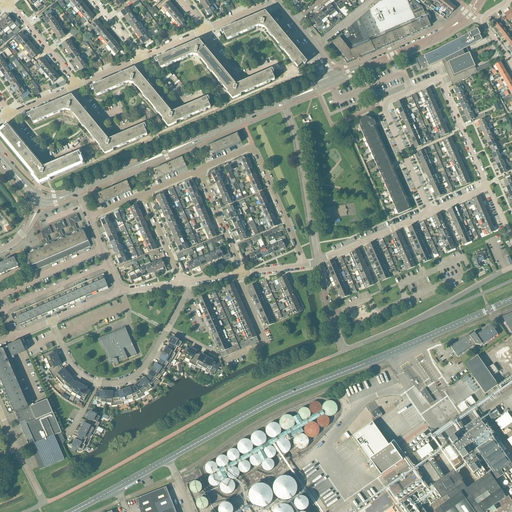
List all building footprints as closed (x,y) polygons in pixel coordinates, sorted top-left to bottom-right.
[(209,0),(202,5),(205,10),(212,5),(209,0)] [(345,6),(343,4),(339,0),(335,0),(333,2),(338,8),(339,8),(340,10),(345,6)] [(407,0),(381,0),(341,34),(336,39),(337,40),(333,44),(348,61),(430,26),(428,20),(431,19),(428,13),(426,15),(422,7),(414,1),(408,3),(407,0)] [(446,9),(451,4),(446,0),(442,6),(446,9)] [(79,12),(86,6),(82,1),(75,7),(79,12)] [(167,12),(173,6),(169,1),(162,7),(167,12)] [(212,5),(205,10),(209,16),(218,9),(214,4),(212,5)] [(325,8),(332,15),(336,12),(330,4),(325,8)] [(446,9),(451,13),(456,8),(451,4),(446,9)] [(83,17),(88,13),(90,11),(86,6),(79,12),(83,17)] [(171,17),(178,11),(173,6),(167,12),(171,17)] [(125,17),(132,12),(128,7),(121,12),(125,17)] [(321,11),(326,17),(328,15),(330,16),(331,15),(332,15),(325,8),(321,11)] [(90,11),(88,13),(83,17),(88,22),(94,16),(90,11)] [(175,22),(182,16),(178,11),(171,17),(175,22)] [(326,17),(321,11),(316,15),(321,21),(326,17)] [(46,17),(44,18),(48,24),(55,19),(57,17),(53,12),(51,13),(46,17)] [(128,23),(135,18),(132,12),(125,17),(128,23)] [(257,15),(221,31),(222,34),(224,33),(225,35),(227,40),(239,35),(243,33),(248,31),(253,29),(255,28),(259,26),(265,28),(267,31),(296,65),(296,66),(298,68),(303,63),(305,65),(307,62),(273,21),(271,19),(265,12),(257,15)] [(321,21),(316,15),(312,19),(317,25),(321,21)] [(8,16),(2,20),(8,27),(9,29),(15,24),(8,16)] [(186,21),(182,16),(175,22),(180,27),(178,28),(180,31),(186,26),(184,23),(186,21)] [(135,18),(128,23),(132,28),(139,23),(135,18)] [(59,24),(58,24),(55,19),(48,24),(52,29),(59,24)] [(90,25),(88,27),(92,32),(95,30),(101,25),(97,20),(90,25)] [(499,30),(503,27),(499,22),(495,25),(499,30)] [(55,35),(62,30),(64,28),(60,23),(58,24),(59,24),(52,29),(55,35)] [(136,33),(143,28),(139,23),(132,28),(136,33)] [(99,35),(106,30),(101,25),(95,30),(99,35)] [(502,35),(507,32),(503,27),(499,30),(502,35)] [(139,39),(146,34),(143,28),(136,33),(139,39)] [(62,30),(55,35),(59,40),(66,35),(62,30)] [(103,40),(110,35),(106,30),(99,35),(103,40)] [(434,51),(416,59),(420,70),(438,63),(442,61),(443,64),(447,73),(448,75),(452,85),(477,72),(481,70),(490,66),(490,65),(489,63),(476,68),(475,66),(469,53),(468,53),(466,48),(467,48),(470,46),(482,40),(479,35),(477,30),(476,30),(457,40),(437,50),(434,51)] [(506,40),(511,37),(507,32),(502,35),(506,40)] [(20,44),(27,38),(22,33),(21,35),(19,33),(12,39),(18,46),(20,44)] [(146,34),(139,39),(143,44),(150,39),(146,34)] [(108,45),(114,40),(110,35),(103,40),(108,45)] [(24,49),(31,43),(27,38),(20,44),(24,49)] [(66,50),(73,45),(69,39),(62,44),(66,50)] [(112,50),(118,45),(114,40),(108,45),(112,50)] [(188,45),(155,60),(156,63),(158,62),(159,64),(160,68),(161,69),(171,64),(189,56),(190,56),(193,55),(198,56),(200,59),(201,59),(218,79),(226,89),(228,91),(227,92),(233,99),(241,96),(241,95),(275,80),(272,73),(271,71),(239,85),(239,84),(237,83),(235,83),(233,84),(204,48),(205,47),(199,40),(191,44),(188,45)] [(31,43),(24,49),(28,54),(35,49),(31,43)] [(69,55),(76,50),(73,45),(66,50),(69,55)] [(118,45),(112,50),(116,55),(122,50),(118,45)] [(28,54),(26,56),(31,61),(33,59),(39,54),(35,49),(28,54)] [(73,60),(80,55),(76,50),(69,55),(73,60)] [(77,66),(84,61),(80,55),(73,60),(77,66)] [(40,68),(47,62),(42,57),(36,63),(40,68)] [(84,61),(77,66),(81,71),(88,66),(84,61)] [(44,73),(51,67),(47,62),(40,68),(44,73)] [(498,70),(504,67),(500,62),(495,65),(498,70)] [(7,66),(0,71),(4,76),(11,71),(7,66)] [(49,78),(55,73),(51,67),(44,73),(49,78)] [(501,76),(507,73),(504,67),(498,70),(501,76)] [(125,74),(93,88),(94,90),(94,91),(96,96),(111,90),(124,85),(128,83),(134,84),(137,87),(162,117),(162,118),(163,119),(162,120),(168,127),(177,123),(177,122),(211,108),(208,101),(207,99),(175,113),(174,111),(170,110),(169,111),(140,76),(141,75),(135,68),(126,72),(124,73),(125,74)] [(8,81),(15,76),(11,71),(4,76),(8,81)] [(55,73),(49,78),(53,83),(60,77),(55,73)] [(504,81),(510,78),(507,73),(501,76),(504,81)] [(15,76),(8,81),(11,87),(18,82),(21,80),(17,75),(15,76)] [(18,82),(11,87),(15,92),(22,87),(25,85),(21,80),(18,82)] [(454,89),(456,95),(469,90),(468,87),(467,88),(466,84),(465,85),(463,81),(455,85),(457,88),(454,89)] [(22,87),(15,92),(19,98),(21,96),(23,99),(25,102),(31,100),(28,95),(30,94),(25,85),(22,87)] [(423,97),(431,94),(429,88),(421,92),(423,97)] [(459,100),(466,97),(465,94),(467,93),(470,91),(469,89),(469,90),(456,95),(459,100)] [(425,102),(434,99),(431,94),(423,97),(425,102)] [(61,101),(30,115),(30,116),(30,117),(31,119),(33,124),(58,113),(61,112),(63,111),(65,110),(68,110),(69,111),(71,111),(74,115),(80,122),(99,145),(100,146),(99,147),(105,154),(114,151),(113,150),(148,135),(145,128),(144,126),(112,140),(111,139),(107,138),(106,139),(77,103),(78,103),(72,95),(63,99),(61,100),(61,101)] [(461,106),(468,102),(471,101),(474,100),(473,98),(470,99),(469,99),(467,100),(466,97),(459,100),(461,106)] [(434,99),(425,102),(427,107),(436,104),(434,99)] [(398,109),(406,105),(404,100),(395,103),(398,109)] [(463,111),(470,108),(468,102),(461,106),(463,111)] [(430,112),(438,109),(436,104),(427,107),(430,112)] [(400,113),(408,110),(406,105),(398,109),(400,113)] [(466,116),(473,113),(470,108),(463,111),(466,116)] [(432,117),(440,114),(438,109),(430,112),(432,117)] [(402,118),(410,115),(408,110),(400,113),(402,118)] [(473,113),(466,116),(468,121),(475,118),(473,113)] [(434,122),(442,118),(440,114),(432,117),(434,122)] [(404,123),(413,120),(410,115),(402,118),(404,123)] [(359,126),(398,215),(410,209),(406,200),(407,199),(406,196),(405,197),(393,169),(394,169),(393,166),(391,166),(374,126),(376,125),(374,120),(373,121),(372,120),(372,119),(371,118),(370,118),(369,117),(368,117),(367,117),(365,117),(364,117),(363,117),(362,118),(361,119),(360,120),(360,121),(359,122),(359,124),(359,125),(359,126)] [(481,121),(478,122),(481,127),(487,124),(490,123),(493,122),(492,120),(489,121),(490,120),(489,117),(488,117),(485,119),(481,121)] [(436,127),(445,123),(442,118),(434,122),(436,127)] [(406,128),(415,125),(413,120),(404,123),(406,128)] [(438,132),(447,128),(445,123),(436,127),(438,132)] [(408,133),(417,130),(415,125),(406,128),(408,133)] [(4,129),(0,132),(30,169),(31,169),(35,175),(34,175),(34,176),(40,182),(48,179),(48,178),(82,163),(79,157),(78,154),(46,168),(46,167),(42,166),(41,167),(7,127),(5,128),(4,129)] [(447,128),(438,132),(440,137),(449,134),(447,128)] [(411,138),(419,135),(417,130),(408,133),(411,138)] [(208,146),(211,151),(208,152),(210,157),(215,155),(215,154),(241,142),(237,133),(208,146)] [(413,143),(421,139),(419,135),(411,138),(413,143)] [(487,143),(494,140),(492,135),(485,137),(487,143)] [(445,147),(453,143),(451,138),(442,142),(445,147)] [(421,139),(413,143),(415,148),(423,145),(423,144),(426,143),(424,139),(421,140),(421,139)] [(447,152),(455,148),(453,143),(445,147),(447,152)] [(496,145),(489,148),(492,153),(499,151),(496,145)] [(449,157),(458,153),(455,148),(447,152),(449,157)] [(419,158),(428,154),(425,149),(417,153),(419,158)] [(494,159),(501,156),(500,154),(502,153),(500,150),(499,151),(492,153),(494,159)] [(451,162),(460,158),(458,153),(449,157),(451,162)] [(428,154),(419,158),(421,163),(430,159),(428,154)] [(501,156),(494,159),(496,164),(503,161),(504,161),(502,155),(501,156)] [(244,156),(238,158),(241,163),(243,166),(251,162),(249,158),(248,159),(247,157),(245,158),(244,156)] [(153,170),(154,170),(156,175),(153,176),(155,181),(160,179),(160,178),(186,166),(182,157),(153,170)] [(453,167),(462,163),(460,158),(451,162),(453,167)] [(423,168),(432,164),(430,159),(421,163),(423,168)] [(503,161),(496,164),(499,169),(511,164),(510,162),(508,163),(507,160),(504,161),(503,161)] [(251,162),(243,166),(244,169),(245,168),(246,171),(252,168),(252,166),(253,166),(251,162)] [(456,172),(464,168),(462,163),(453,167),(456,172)] [(426,173),(434,169),(432,164),(423,168),(426,173)] [(511,165),(511,164),(499,169),(501,175),(508,172),(506,169),(509,168),(509,167),(511,165)] [(252,168),(246,171),(247,173),(246,174),(247,177),(256,173),(254,169),(253,170),(252,168)] [(458,177),(466,173),(464,168),(456,172),(458,177)] [(428,178),(436,174),(434,169),(426,173),(428,178)] [(212,174),(211,175),(213,179),(214,178),(221,175),(220,172),(219,172),(218,170),(211,172),(212,174)] [(256,173),(247,177),(249,180),(249,179),(251,182),(257,179),(256,177),(257,177),(256,173)] [(460,182),(468,178),(466,173),(458,177),(460,182)] [(436,174),(428,178),(430,183),(439,179),(436,174)] [(214,178),(213,179),(214,182),(215,182),(216,184),(223,181),(222,178),(223,178),(221,175),(214,178)] [(468,178),(460,182),(462,187),(471,183),(468,178)] [(257,179),(251,182),(252,184),(251,185),(252,188),(261,184),(259,180),(258,181),(257,179)] [(432,188),(441,184),(439,179),(430,183),(432,188)] [(127,181),(98,194),(100,199),(98,200),(100,205),(105,203),(104,202),(131,190),(127,181)] [(185,184),(187,190),(196,186),(194,182),(193,183),(193,181),(190,181),(185,184)] [(217,185),(216,186),(218,190),(226,186),(225,183),(224,183),(223,181),(216,184),(217,185)] [(261,184),(252,188),(254,191),(255,193),(262,190),(261,188),(262,188),(261,184)] [(434,193),(443,189),(441,184),(432,188),(434,193)] [(196,186),(187,190),(189,195),(190,195),(197,192),(197,190),(198,190),(196,186)] [(226,186),(218,190),(219,193),(220,193),(221,195),(228,192),(227,189),(226,186)] [(443,189),(434,193),(437,198),(445,194),(443,189)] [(189,202),(192,201),(201,197),(199,193),(198,194),(197,192),(190,195),(189,195),(186,196),(189,202)] [(222,197),(221,197),(222,201),(231,197),(230,194),(229,194),(228,192),(221,195),(222,197)] [(263,192),(256,195),(257,197),(257,198),(258,201),(266,197),(265,194),(264,194),(263,192)] [(164,193),(156,196),(157,198),(156,199),(158,202),(167,199),(164,193)] [(473,205),(482,201),(479,196),(471,200),(473,205)] [(194,206),(202,203),(201,201),(202,201),(201,197),(192,201),(194,206)] [(231,197),(222,201),(224,204),(225,204),(226,206),(233,203),(232,201),(232,200),(231,197)] [(266,197),(258,201),(259,204),(260,204),(261,206),(268,203),(267,201),(268,201),(266,197)] [(161,208),(169,204),(167,199),(158,202),(159,206),(160,206),(161,208)] [(482,201),(473,205),(475,210),(484,206),(482,201)] [(197,212),(206,208),(204,204),(203,205),(202,203),(194,206),(197,212)] [(268,203),(261,206),(262,209),(261,209),(263,212),(271,208),(269,205),(268,203)] [(163,213),(171,210),(169,204),(161,208),(162,209),(161,210),(163,213)] [(132,214),(141,210),(139,206),(138,207),(137,205),(132,207),(129,208),(132,214)] [(228,210),(227,210),(228,214),(237,210),(235,207),(234,207),(233,205),(227,208),(228,210)] [(450,215),(459,211),(456,206),(448,210),(450,215)] [(484,206),(475,210),(478,215),(486,211),(484,206)] [(199,217),(207,214),(206,212),(207,212),(206,208),(197,212),(199,217)] [(271,208),(263,212),(264,215),(265,215),(266,217),(273,214),(272,212),(273,212),(271,208)] [(134,219),(142,216),(141,214),(142,213),(141,210),(132,214),(134,219)] [(166,219),(174,215),(171,210),(163,213),(164,217),(165,217),(166,219)] [(237,210),(228,214),(230,218),(231,217),(232,219),(238,216),(237,214),(238,213),(237,210)] [(452,220),(461,216),(459,211),(450,215),(452,220)] [(486,211),(478,215),(480,220),(488,216),(486,211)] [(434,222),(442,219),(440,213),(431,217),(434,222)] [(73,226),(75,230),(77,230),(74,224),(80,221),(77,214),(68,218),(72,227),(73,226)] [(202,223),(210,219),(209,215),(208,216),(207,214),(199,217),(202,223)] [(273,214),(266,217),(267,220),(266,220),(268,223),(276,219),(274,216),(273,216),(273,214)] [(167,225),(176,221),(174,215),(166,219),(167,220),(166,221),(167,225)] [(142,216),(134,219),(137,225),(146,221),(144,217),(143,218),(142,216)] [(232,221),(231,221),(233,225),(241,222),(241,221),(240,218),(239,218),(238,216),(232,219),(232,221)] [(455,225),(463,221),(461,216),(452,220),(455,225)] [(482,225),(490,221),(488,216),(480,220),(482,225)] [(103,226),(111,223),(109,217),(107,218),(101,220),(102,222),(101,223),(103,226)] [(204,228),(212,225),(211,223),(212,223),(210,219),(202,223),(204,228)] [(276,219),(268,223),(269,226),(270,226),(271,228),(277,225),(277,223),(276,219)] [(442,219),(434,222),(436,227),(444,224),(442,219)] [(60,232),(61,236),(63,236),(61,230),(66,227),(63,220),(54,224),(58,233),(60,232)] [(139,230),(147,227),(146,225),(147,225),(146,221),(137,225),(139,230)] [(171,230),(178,226),(176,221),(167,225),(169,228),(170,228),(171,230)] [(241,222),(233,225),(235,229),(236,228),(236,230),(243,227),(242,225),(243,224),(241,221),(241,222)] [(457,230),(465,226),(463,221),(455,225),(457,230)] [(484,230),(493,226),(490,221),(482,225),(484,230)] [(106,231),(114,228),(111,223),(103,226),(104,230),(105,230),(106,231)] [(410,232),(419,228),(417,224),(408,227),(410,232)] [(438,232),(446,229),(444,224),(436,227),(438,232)] [(206,234),(215,230),(214,226),(213,227),(212,225),(204,228),(206,234)] [(46,238),(48,242),(50,241),(47,236),(52,233),(49,226),(40,230),(44,239),(46,238)] [(172,236),(181,232),(178,226),(171,230),(171,232),(172,236)] [(459,235),(467,231),(465,226),(457,230),(459,235)] [(493,226),(484,230),(486,235),(495,231),(493,226)] [(142,236),(150,232),(149,228),(148,229),(147,227),(139,230),(142,236)] [(237,232),(236,232),(238,236),(245,233),(246,232),(245,229),(244,230),(243,227),(236,230),(237,232)] [(107,237),(116,234),(114,228),(106,231),(107,233),(106,234),(107,237)] [(412,237),(420,233),(419,228),(410,232),(412,237)] [(440,237),(448,234),(446,229),(438,232),(440,237)] [(84,230),(28,254),(28,256),(30,260),(29,261),(31,265),(32,264),(35,270),(35,271),(35,270),(90,247),(91,246),(88,240),(89,239),(87,235),(86,236),(84,231),(84,230)] [(215,230),(206,234),(209,240),(217,236),(216,234),(217,234),(215,230)] [(392,240),(401,236),(399,231),(390,235),(392,240)] [(461,240),(469,236),(467,231),(459,235),(461,240)] [(144,241),(152,238),(151,236),(152,236),(150,232),(142,236),(144,241)] [(175,241),(183,237),(181,232),(172,236),(174,239),(175,239),(175,241)] [(245,233),(238,236),(239,240),(240,239),(241,241),(248,238),(247,236),(248,235),(246,232),(245,233)] [(413,241),(422,237),(420,233),(412,237),(413,241)] [(111,243),(119,239),(116,234),(107,237),(109,241),(110,241),(111,243)] [(442,242),(451,239),(448,234),(440,237),(442,242)] [(394,244),(403,240),(401,236),(392,240),(394,244)] [(469,236),(461,240),(463,245),(472,241),(469,236)] [(177,247),(186,243),(183,237),(175,241),(176,243),(175,243),(177,247)] [(415,245),(424,241),(422,237),(413,241),(415,245)] [(146,247),(155,243),(153,239),(153,240),(152,238),(144,241),(146,247)] [(112,248),(121,245),(119,239),(111,243),(112,244),(111,245),(112,248)] [(442,242),(443,245),(444,247),(453,244),(451,239),(442,242)] [(282,240),(276,242),(280,251),(284,249),(283,248),(285,247),(282,241),(282,240)] [(396,248),(405,245),(403,240),(394,244),(396,248)] [(369,250),(378,246),(376,241),(367,245),(369,250)] [(417,250),(426,246),(424,241),(415,245),(417,250)] [(271,246),(274,252),(276,251),(276,252),(280,251),(276,242),(273,244),(274,244),(271,246)] [(155,243),(146,247),(149,253),(157,249),(156,247),(157,247),(155,243)] [(186,243),(177,247),(178,250),(179,250),(180,252),(188,249),(186,243)] [(453,244),(444,247),(447,252),(455,249),(453,244)] [(115,254),(123,250),(121,245),(112,248),(114,252),(115,252),(115,254)] [(260,250),(263,257),(265,256),(265,257),(269,256),(266,248),(266,247),(265,245),(261,246),(262,247),(259,248),(260,250)] [(398,253),(407,249),(405,245),(396,248),(398,253)] [(274,252),(271,246),(269,247),(269,246),(266,247),(266,248),(269,256),(273,254),(272,253),(274,252)] [(378,246),(369,250),(370,254),(380,250),(378,246)] [(419,254),(428,250),(426,246),(417,250),(419,254)] [(215,251),(218,259),(222,258),(222,257),(223,256),(224,256),(220,248),(215,251)] [(116,255),(115,256),(117,260),(126,256),(124,253),(127,252),(126,249),(123,250),(115,254),(116,255)] [(351,257),(360,254),(358,249),(349,253),(351,257)] [(400,257),(409,253),(407,249),(398,253),(400,257)] [(176,255),(178,260),(184,257),(184,256),(190,253),(189,252),(188,250),(176,255)] [(263,257),(260,250),(258,251),(257,251),(254,252),(258,260),(262,259),(261,258),(263,257)] [(380,250),(370,254),(372,259),(381,255),(380,250)] [(421,259),(430,255),(428,250),(419,254),(421,259)] [(488,259),(485,250),(476,253),(477,255),(472,257),(476,268),(478,269),(480,268),(480,267),(481,267),(480,262),(485,261),(485,260),(488,259)] [(218,259),(215,251),(209,253),(212,261),(214,260),(215,261),(218,259)] [(252,254),(249,255),(252,262),(254,261),(254,262),(258,260),(254,252),(251,253),(252,254)] [(212,261),(209,253),(204,255),(207,264),(211,263),(211,262),(212,261)] [(402,262),(411,258),(409,253),(400,257),(402,262)] [(360,254),(351,257),(353,262),(362,258),(360,254)] [(207,264),(204,255),(198,258),(201,266),(203,265),(204,266),(207,264)] [(381,255),(372,259),(374,263),(383,259),(381,255)] [(430,255),(421,259),(423,263),(432,259),(430,255)] [(126,256),(117,260),(119,263),(120,265),(128,262),(126,256)] [(0,274),(19,267),(15,257),(0,263),(0,274)] [(201,266),(198,258),(192,260),(196,269),(200,267),(201,266)] [(362,258),(353,262),(355,266),(364,262),(362,258)] [(404,266),(413,262),(411,258),(402,262),(404,266)] [(156,262),(160,270),(164,268),(165,267),(162,259),(156,262)] [(328,268),(337,264),(335,259),(326,263),(328,268)] [(383,259),(374,263),(376,268),(385,264),(383,259)] [(196,269),(192,260),(187,263),(190,271),(192,270),(192,271),(196,269)] [(160,270),(156,262),(151,264),(154,272),(156,271),(157,272),(160,270)] [(364,262),(355,266),(357,271),(366,267),(364,262)] [(413,262),(404,266),(406,271),(415,267),(413,262)] [(154,272),(151,264),(145,266),(149,275),(153,273),(152,272),(154,272)] [(337,264),(328,268),(330,272),(339,268),(337,264)] [(385,264),(376,268),(378,272),(387,268),(385,264)] [(149,275),(145,266),(140,269),(143,276),(145,276),(145,277),(149,275)] [(366,267),(357,271),(359,275),(368,271),(366,267)] [(339,268),(330,272),(331,277),(341,273),(339,268)] [(387,268),(378,272),(380,276),(389,273),(387,268)] [(143,276),(140,269),(134,271),(138,280),(142,278),(141,277),(143,276)] [(138,280),(134,271),(128,273),(132,281),(134,280),(134,281),(138,280)] [(368,271),(359,275),(360,276),(361,279),(361,280),(370,276),(370,275),(368,271)] [(105,273),(11,314),(14,320),(16,319),(20,327),(109,288),(105,280),(108,279),(105,273)] [(341,273),(331,277),(333,281),(342,277),(341,273)] [(389,273),(380,276),(382,281),(391,277),(389,273)] [(277,280),(279,284),(288,280),(286,276),(277,280)] [(342,277),(333,281),(335,285),(344,282),(342,277)] [(281,289),(290,285),(288,280),(279,284),(281,289)] [(363,284),(365,289),(374,285),(372,280),(363,284)] [(344,282),(335,285),(337,290),(346,286),(344,282)] [(224,287),(226,292),(235,288),(233,283),(224,287)] [(259,287),(257,283),(248,287),(250,291),(259,287)] [(283,293),(292,289),(290,285),(281,289),(283,293)] [(346,286),(337,290),(339,294),(348,290),(346,286)] [(259,287),(250,291),(252,296),(261,292),(259,287)] [(235,288),(226,292),(228,296),(237,292),(235,288)] [(285,298),(294,294),(292,289),(283,293),(285,298)] [(348,290),(339,294),(341,299),(350,295),(348,290)] [(237,292),(228,296),(230,301),(239,297),(237,292)] [(261,292),(252,296),(254,300),(263,296),(261,292)] [(286,302),(295,298),(294,294),(285,298),(286,302)] [(200,303),(209,299),(207,295),(198,299),(200,303)] [(263,296),(254,300),(256,305),(265,301),(263,296)] [(239,297),(230,301),(232,305),(241,301),(239,297)] [(288,306),(297,303),(295,298),(286,302),(288,306)] [(209,299),(200,303),(202,308),(211,304),(213,303),(212,301),(211,299),(209,300),(209,299)] [(241,301),(232,305),(234,309),(243,305),(241,301)] [(265,301),(256,305),(258,309),(267,305),(265,301)] [(211,304),(202,308),(204,312),(213,308),(215,307),(213,303),(211,304)] [(290,311),(299,307),(297,303),(288,306),(290,311)] [(243,305),(234,309),(236,314),(245,310),(243,305)] [(267,305),(258,309),(260,314),(269,310),(267,305)] [(299,307),(290,311),(292,316),(301,312),(299,307)] [(213,308),(204,312),(206,316),(215,313),(213,308)] [(245,310),(236,314),(238,318),(247,314),(245,310)] [(269,310),(260,314),(262,318),(271,314),(269,310)] [(511,312),(501,317),(511,331),(511,312)] [(215,313),(206,316),(207,321),(217,317),(215,313)] [(247,314),(238,318),(240,323),(249,319),(247,314)] [(271,314),(262,318),(264,322),(273,318),(271,314)] [(217,317),(207,321),(209,325),(218,321),(217,317)] [(273,318),(264,322),(266,327),(267,327),(275,323),(273,318)] [(249,319),(240,323),(241,327),(251,323),(249,319)] [(218,321),(209,325),(211,330),(220,326),(218,321)] [(251,323),(241,327),(243,331),(252,327),(251,323)] [(457,357),(475,344),(480,345),(482,344),(483,345),(498,335),(491,325),(476,335),(474,332),(469,336),(469,334),(450,347),(457,357)] [(220,326),(211,330),(213,334),(222,330),(220,326)] [(104,348),(109,359),(107,360),(110,364),(114,363),(116,365),(119,364),(118,363),(137,355),(125,327),(111,333),(98,339),(102,348),(104,348)] [(252,327),(243,331),(245,336),(254,332),(252,327)] [(222,330),(213,334),(215,338),(224,335),(222,330)] [(254,332),(245,336),(247,340),(249,340),(253,338),(256,337),(254,332)] [(224,335),(215,338),(217,343),(226,339),(224,335)] [(169,346),(180,352),(182,349),(179,347),(182,343),(182,342),(182,341),(182,340),(181,339),(180,339),(179,339),(178,339),(177,340),(173,337),(171,340),(170,340),(170,339),(169,339),(168,342),(170,342),(170,343),(171,343),(169,346)] [(226,339),(217,343),(219,347),(228,343),(226,339)] [(18,342),(0,349),(0,378),(15,412),(28,406),(27,406),(6,359),(20,353),(22,353),(25,351),(21,341),(18,342)] [(228,343),(219,347),(221,352),(225,350),(228,349),(230,348),(228,343)] [(163,354),(173,359),(175,354),(178,356),(180,352),(169,346),(168,349),(166,349),(165,348),(163,350),(164,350),(165,351),(163,354)] [(192,365),(198,354),(195,353),(196,351),(196,350),(197,350),(194,349),(194,350),(190,348),(190,349),(185,358),(190,361),(189,363),(192,365)] [(48,363),(58,359),(57,356),(58,355),(59,355),(58,353),(57,353),(56,354),(55,354),(53,351),(42,355),(44,359),(46,358),(48,363)] [(198,354),(192,365),(196,367),(197,364),(202,367),(207,358),(204,356),(205,355),(205,354),(203,353),(202,353),(203,353),(202,355),(201,356),(198,354)] [(160,362),(170,369),(172,365),(170,364),(173,359),(163,354),(162,357),(160,356),(159,358),(161,359),(162,360),(160,362)] [(464,365),(469,372),(485,394),(498,385),(477,356),(464,365)] [(207,358),(202,367),(206,370),(205,371),(209,374),(211,370),(215,372),(219,366),(211,362),(213,359),(211,357),(210,358),(211,358),(210,359),(207,358)] [(51,374),(61,368),(59,365),(61,364),(62,364),(61,361),(61,362),(60,362),(58,359),(48,363),(51,368),(48,369),(51,374)] [(170,369),(160,362),(158,365),(157,364),(156,364),(156,363),(155,363),(154,365),(154,366),(154,365),(155,366),(153,369),(162,376),(165,371),(167,373),(170,369)] [(498,372),(493,364),(488,368),(493,376),(498,372)] [(61,368),(51,374),(54,379),(56,377),(60,381),(68,374),(66,372),(67,371),(65,368),(65,369),(64,370),(63,371),(61,368)] [(162,376),(153,369),(151,372),(150,371),(150,370),(148,373),(149,373),(150,374),(151,375),(148,377),(157,385),(160,382),(159,380),(162,376)] [(66,391),(73,382),(71,380),(72,379),(72,378),(73,377),(73,378),(73,377),(71,375),(71,376),(70,377),(68,374),(60,381),(63,385),(62,387),(66,391)] [(157,385),(148,377),(146,379),(145,378),(144,377),(142,378),(142,379),(143,380),(141,382),(147,390),(151,387),(153,389),(157,385)] [(76,395),(82,386),(79,384),(80,382),(80,383),(80,382),(78,381),(77,381),(78,381),(77,383),(76,384),(73,382),(66,391),(70,394),(72,392),(76,395)] [(147,390),(141,382),(138,384),(137,383),(137,382),(135,384),(136,385),(136,386),(137,387),(134,388),(139,399),(144,396),(143,394),(147,390)] [(82,386),(76,395),(81,397),(80,400),(83,402),(89,392),(86,390),(87,389),(87,388),(88,387),(86,386),(85,386),(86,386),(85,387),(82,386)] [(125,390),(128,400),(133,399),(134,401),(139,399),(134,388),(131,390),(130,388),(130,387),(127,387),(127,388),(128,389),(125,390)] [(423,397),(424,396),(430,405),(434,401),(425,388),(423,390),(420,392),(423,397)] [(128,400),(125,390),(121,391),(121,390),(121,389),(118,390),(118,391),(119,390),(119,392),(119,393),(116,394),(117,406),(123,405),(123,402),(128,400)] [(106,403),(107,392),(103,392),(103,391),(104,391),(104,390),(101,390),(101,392),(101,393),(97,393),(97,394),(97,399),(95,399),(94,400),(94,404),(95,405),(97,405),(101,405),(101,403),(106,403)] [(117,406),(116,394),(113,394),(113,393),(113,391),(110,391),(110,393),(107,392),(106,403),(111,403),(112,406),(117,406)] [(471,396),(457,406),(462,412),(475,403),(471,396)] [(62,446),(65,441),(61,433),(62,432),(48,400),(15,413),(38,466),(40,470),(45,468),(65,460),(65,459),(67,458),(62,446)] [(309,407),(309,409),(310,410),(311,412),(312,413),(313,414),(315,414),(317,414),(318,413),(319,412),(321,411),(321,409),(322,408),(321,406),(321,405),(320,403),(319,402),(317,402),(316,401),(314,401),(312,402),(311,403),(310,404),(309,406),(309,407)] [(322,408),(322,410),(323,412),(324,414),(325,415),(327,416),(329,416),(331,416),(333,415),(335,414),(336,413),(337,411),(337,409),(337,407),(337,405),(335,403),(334,402),(332,401),(330,401),(328,401),(326,402),(324,403),(323,404),(322,406),(322,408)] [(298,414),(298,415),(299,417),(300,418),(301,419),(302,420),(304,420),(306,420),(307,419),(309,418),(310,417),(310,416),(311,414),(310,412),(310,411),(309,410),(308,409),(306,408),(305,408),(303,408),(301,408),(300,409),(299,410),(298,412),(298,414)] [(371,413),(376,420),(383,415),(378,408),(371,413)] [(489,416),(492,421),(500,415),(495,408),(488,413),(490,415),(489,416)] [(88,421),(98,427),(100,423),(98,422),(100,418),(100,417),(91,412),(89,415),(88,415),(88,414),(86,417),(87,417),(88,417),(89,418),(88,421)] [(501,430),(511,422),(511,418),(507,412),(495,421),(501,430)] [(279,422),(280,424),(280,426),(281,428),(283,429),(285,430),(287,430),(289,430),(291,429),(292,428),(294,427),(295,425),(295,423),(295,421),(294,419),(293,417),(291,416),(289,415),(288,415),(285,415),(284,415),(282,417),(281,418),(280,420),(279,422)] [(317,421),(317,422),(317,424),(318,425),(320,426),(321,427),(323,427),(324,427),(326,427),(327,426),(328,424),(329,423),(329,421),(329,420),(329,418),(328,417),(326,416),(325,415),(323,415),(322,415),(320,415),(319,416),(318,418),(317,419),(317,421)] [(481,475),(478,470),(474,465),(479,462),(475,456),(479,454),(497,479),(504,474),(501,470),(504,468),(507,472),(511,468),(511,464),(511,463),(503,452),(507,450),(500,440),(496,442),(484,424),(487,422),(482,415),(448,439),(465,463),(473,473),(476,478),(481,475)] [(82,429),(92,434),(94,429),(96,430),(98,427),(88,421),(86,424),(85,423),(85,424),(83,423),(82,425),(84,426),(82,429)] [(304,430),(304,432),(305,434),(306,435),(308,437),(309,437),(311,438),(313,438),(315,437),(317,436),(318,434),(319,432),(320,430),(319,428),(319,426),(318,425),(316,423),(314,423),(312,422),(310,422),(308,423),(307,424),(305,426),(304,428),(304,430)] [(389,445),(373,422),(353,436),(381,475),(403,460),(391,443),(389,445)] [(266,430),(266,432),(267,434),(268,436),(269,437),(271,438),(273,438),(275,438),(277,437),(279,436),(280,434),(281,433),(281,431),(281,429),(280,427),(279,425),(278,424),(276,423),(274,423),(272,423),(270,423),(268,425),(267,426),(266,428),(266,430)] [(88,442),(89,443),(91,440),(89,438),(92,434),(82,429),(80,432),(79,431),(78,433),(79,434),(81,435),(79,438),(88,442)] [(251,438),(251,440),(252,442),(253,444),(255,445),(257,446),(259,446),(261,446),(262,445),(264,444),(265,443),(266,441),(267,439),(266,437),(266,435),(265,433),(263,432),(261,431),(259,431),(257,431),(255,432),(254,433),(252,434),(251,436),(251,438)] [(293,441),(294,443),(294,445),(295,447),(297,448),(299,449),(301,449),(303,449),(305,448),(306,447),(308,446),(309,444),(309,442),(309,440),(308,438),(307,436),(305,435),(304,434),(302,434),(299,434),(298,435),(296,436),(295,437),(294,439),(293,441)] [(89,443),(88,442),(79,438),(77,441),(76,440),(75,439),(73,442),(74,441),(75,442),(73,446),(74,446),(78,448),(78,449),(78,450),(78,451),(79,451),(80,452),(81,451),(82,451),(82,450),(83,450),(85,446),(88,447),(89,443)] [(237,446),(237,448),(238,450),(239,452),(241,453),(243,454),(245,454),(247,454),(249,454),(250,452),(252,451),(252,449),(253,447),(253,445),(252,443),(251,442),(249,440),(247,439),(245,439),(243,439),(241,440),(240,441),(238,443),(238,444),(237,446)] [(275,446),(275,448),(276,450),(277,452),(279,453),(281,454),(283,454),(285,454),(286,453),(288,452),(289,451),(290,449),(291,447),(291,445),(290,443),(289,441),(287,440),(285,439),(283,439),(281,439),(279,439),(278,441),(276,442),(275,444),(275,446)] [(428,444),(417,452),(422,460),(433,451),(428,444)] [(456,456),(449,445),(445,449),(452,459),(456,456)] [(264,452),(264,453),(265,455),(266,456),(267,457),(268,458),(270,458),(272,458),(273,457),(274,457),(275,455),(276,454),(276,452),(276,451),(276,449),(275,448),(273,447),(272,447),(271,446),(269,446),(268,447),(266,448),(265,449),(265,450),(264,452)] [(227,455),(227,457),(228,458),(229,460),(230,461),(232,461),(233,462),(235,461),(236,461),(238,460),(239,459),(240,457),(240,456),(240,454),(239,452),(238,451),(237,450),(235,449),(234,449),(232,449),(231,450),(229,451),(228,452),(227,453),(227,455)] [(250,460),(250,462),(250,463),(251,464),(252,465),(254,466),(255,466),(257,466),(258,466),(260,465),(261,464),(261,462),(262,461),(261,459),(261,458),(260,456),(259,455),(257,455),(256,455),(254,455),(253,455),(252,456),(251,457),(250,459),(250,460)] [(216,462),(216,463),(217,465),(218,466),(219,467),(220,468),(222,468),(224,468),(225,467),(227,466),(228,465),(228,464),(229,462),(228,460),(228,459),(227,458),(226,457),(224,456),(223,456),(221,456),(219,456),(218,457),(217,458),(216,460),(216,462)] [(261,464),(261,466),(262,467),(263,469),(264,470),(266,470),(267,471),(269,471),(271,470),(272,469),(273,468),(274,466),(274,465),(274,463),(273,462),(272,460),(271,459),(270,458),(268,458),(266,458),(265,459),(263,460),(262,461),(262,463),(261,464)] [(430,461),(442,478),(432,485),(442,499),(447,495),(450,499),(439,507),(434,510),(435,511),(484,511),(506,497),(489,473),(467,488),(463,483),(464,483),(454,470),(444,476),(433,459),(430,461)] [(238,466),(238,468),(239,470),(240,471),(241,472),(242,473),(244,473),(246,473),(247,472),(248,471),(250,470),(250,469),(251,467),(250,465),(250,464),(249,462),(248,461),(246,461),(244,460),(243,461),(241,461),(240,462),(239,463),(238,465),(238,466)] [(205,468),(205,469),(205,471),(206,472),(208,473),(209,474),(211,474),(212,474),(214,474),(215,473),(216,471),(217,470),(217,468),(217,467),(217,465),(216,464),(214,463),(213,462),(211,462),(210,462),(208,462),(207,463),(206,465),(205,466),(205,468)] [(227,473),(227,474),(227,476),(228,477),(229,478),(231,479),(233,479),(234,479),(236,479),(237,478),(238,476),(239,475),(239,473),(239,472),(238,470),(238,469),(236,468),(235,467),(233,467),(232,467),(230,467),(229,468),(228,470),(227,471),(227,473)] [(208,480),(208,482),(209,483),(210,485),(211,486),(212,487),(214,487),(216,487),(217,486),(219,485),(220,484),(220,482),(221,481),(220,479),(220,478),(219,476),(218,475),(216,475),(215,474),(213,474),(211,475),(210,476),(209,477),(208,479),(208,480)] [(274,488),(274,491),(275,494),(277,497),(280,499),(282,500),(286,500),(289,500),(292,499),(294,497),(296,495),(298,492),(298,489),(298,486),(297,483),(295,480),(293,478),(290,477),(287,476),(283,477),(281,478),(278,480),(276,482),(275,485),(274,488)] [(220,486),(220,488),(221,490),(222,492),(223,493),(225,494),(227,494),(229,494),(231,493),(233,492),(234,491),(235,489),(235,487),(235,485),(234,483),(233,481),(232,480),(230,479),(228,479),(226,479),(224,479),(222,481),(221,482),(220,484),(220,486)] [(190,487),(190,489),(190,490),(191,492),(192,493),(194,493),(195,494),(197,494),(198,493),(200,492),(201,491),(201,490),(202,488),(201,487),(201,485),(200,484),(199,483),(197,482),(196,482),(194,482),(193,483),(192,483),(191,485),(190,486),(190,487)] [(249,495),(249,498),(251,501),(252,504),(255,506),(258,507),(261,508),(264,508),(267,507),(269,505),(271,502),(273,499),(273,496),(273,493),(272,490),(270,488),(268,486),(265,484),(262,484),(259,484),(256,485),(253,487),(251,489),(250,492),(249,495)] [(155,504),(170,497),(169,493),(170,493),(167,486),(160,489),(151,493),(155,504)] [(155,504),(151,493),(142,497),(141,496),(134,499),(137,506),(138,506),(140,510),(155,504)] [(170,497),(155,504),(158,511),(162,511),(175,507),(173,501),(172,502),(170,497)] [(197,504),(197,506),(197,507),(198,508),(199,509),(201,510),(202,510),(204,510),(205,510),(206,509),(207,508),(208,506),(208,505),(208,503),(208,502),(207,500),(206,499),(204,499),(203,498),(201,499),(200,499),(198,500),(197,501),(197,503),(197,504)] [(297,507),(297,508),(297,510),(299,511),(298,511),(308,511),(310,511),(311,509),(311,507),(311,505),(310,504),(309,502),(308,501),(306,500),(304,500),(302,500),(301,500),(299,501),(298,503),(297,505),(297,507)] [(219,509),(220,511),(219,511),(233,511),(234,511),(234,510),(234,508),(233,506),(232,505),(231,504),(229,503),(227,502),(225,503),(223,503),(222,504),(221,506),(220,508),(219,509)]
